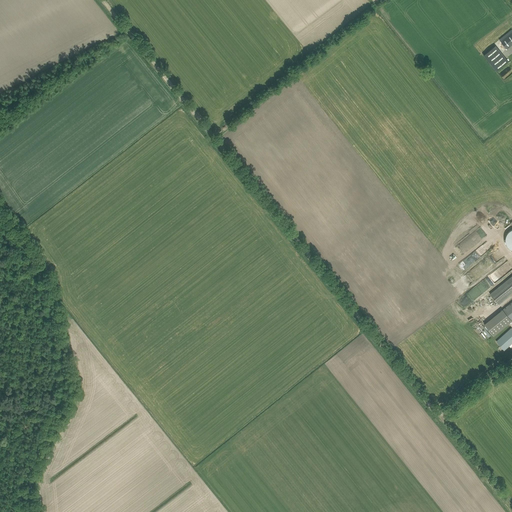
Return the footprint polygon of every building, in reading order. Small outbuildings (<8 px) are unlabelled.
[(511,32),(510,34),(501,42),(507,49),(511,44),(511,32)] [(509,62),(495,45),(483,55),(497,71),(509,62)] [(511,275),(490,294),(498,304),(511,293),(511,275)] [(511,301),(484,323),(493,335),(511,321),(511,320),(511,301)] [(504,350),(511,343),(511,328),(496,341),(504,350)]
